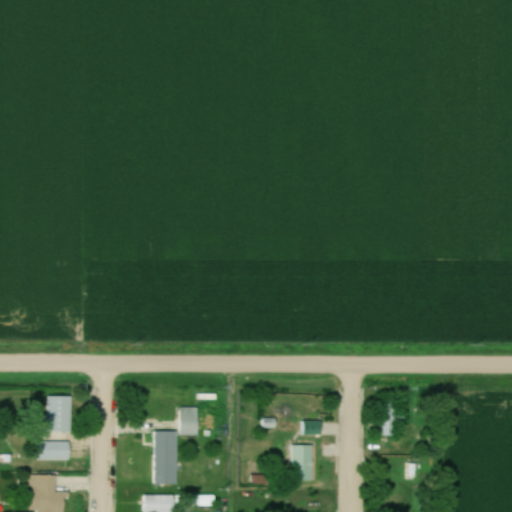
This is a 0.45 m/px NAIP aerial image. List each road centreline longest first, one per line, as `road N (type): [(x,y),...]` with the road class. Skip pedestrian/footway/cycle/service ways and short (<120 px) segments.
road 1 (tertiary): [(354,367),(0,365)]
road 2 (tertiary): [(511,367),(354,367)]
road 3 (residential): [(103,511),(104,365)]
road 4 (residential): [(354,511),(354,367)]
